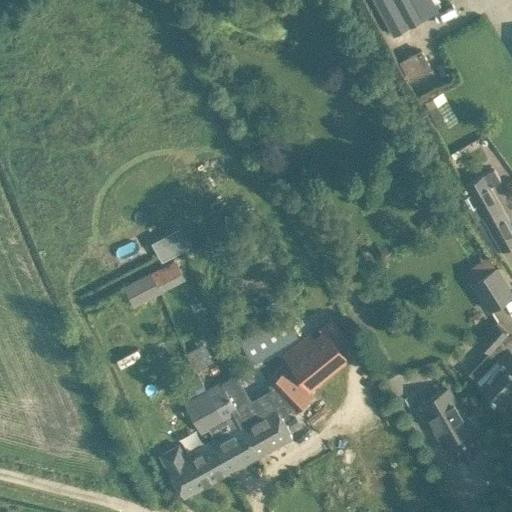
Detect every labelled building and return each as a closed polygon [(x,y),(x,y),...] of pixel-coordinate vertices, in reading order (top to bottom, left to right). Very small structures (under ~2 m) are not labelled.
[(375,0),(393,32),(410,23),(422,16),(414,2),(413,0),(375,0)] [(432,66),(421,47),(399,59),(410,78),(432,66)] [(461,185),(464,191),(461,192),(467,202),(476,218),(483,214),(484,217),(500,246),(502,248),(511,242),(511,225),(500,204),(489,184),(500,178),(496,170),(494,167),(483,173),(465,182),(461,185)] [(299,219),(315,249),(334,238),(318,208),(299,219)] [(179,226),(151,240),(162,260),(189,246),(179,226)] [(468,276),(497,262),(492,253),(464,267),(468,276)] [(175,259),(151,271),(160,289),(184,277),(175,259)] [(511,293),(511,291),(496,266),(472,281),(489,308),(511,293)] [(284,312),(240,339),(252,359),(296,332),(284,312)] [(310,334),(286,354),(310,383),(346,354),(338,345),(346,338),(330,319),(321,327),(324,331),(314,339),(310,334)] [(501,360),(480,382),(491,393),(490,394),(493,397),(494,396),(500,401),(511,388),(511,337),(496,322),(479,340),(501,360)] [(284,370),(271,383),(274,386),(292,405),(296,410),(313,394),(287,367),(286,367),(284,370)] [(229,470),(260,453),(238,413),(239,412),(237,408),(222,381),(208,389),(225,419),(208,428),(214,438),(212,439),(212,440),(229,470)] [(274,386),(237,408),(239,412),(238,413),(260,453),(292,435),(283,418),(281,415),(292,405),(274,386)] [(444,443),(472,427),(448,386),(420,402),(444,443)] [(225,419),(208,389),(185,401),(202,431),(209,427),(225,419)] [(184,495),(229,470),(212,440),(185,455),(179,444),(161,453),(184,495)]
